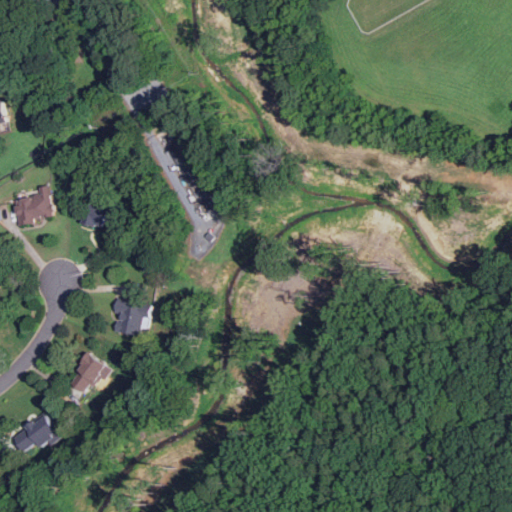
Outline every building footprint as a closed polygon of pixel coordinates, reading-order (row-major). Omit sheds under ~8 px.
[(0,102),(0,123),(12,121),(8,101),(0,102)] [(18,196),(20,221),(55,218),(53,185),(42,186),(43,195),(18,196)] [(106,229),(114,209),(90,201),(83,220),(106,229)] [(153,303),(121,297),(115,330),(148,335),(153,303)] [(111,366),(90,353),(71,383),(92,395),(111,366)] [(26,453),(40,442),(46,449),(64,436),(47,413),(15,437),(26,453)]
